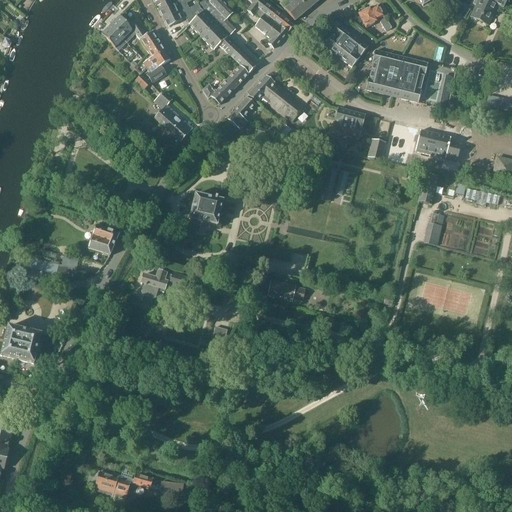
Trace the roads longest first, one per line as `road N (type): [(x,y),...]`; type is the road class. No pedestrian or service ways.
road 1 (unclassified): [(4,511),(54,371),(159,188),(212,118)]
road 2 (residential): [(284,45),(360,106),(484,144)]
road 3 (residential): [(511,70),(462,54),(393,0)]
road 4 (residential): [(212,118),(144,0)]
